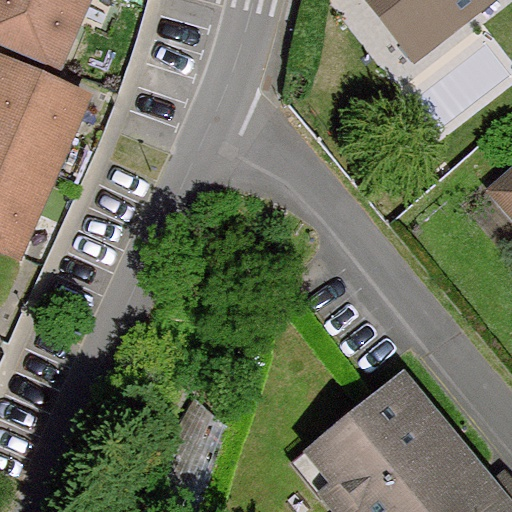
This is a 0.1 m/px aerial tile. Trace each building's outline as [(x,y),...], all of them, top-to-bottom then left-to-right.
[(0,0),(0,41),(5,44),(57,66),(85,0),(0,0)] [(376,0),(355,0),(394,51),(407,41),(376,0)] [(416,53),(484,0),(376,0),(407,41),(416,53)] [(0,64),(48,85),(57,66),(5,44),(0,55),(0,64)] [(0,64),(0,249),(16,256),(83,100),(48,85),(0,64)] [(511,178),(495,193),(511,212),(511,178)] [(508,511),(489,488),(403,384),(316,456),(343,488),(330,497),(342,511),(508,511)] [(207,501),(227,439),(191,408),(157,469),(207,501)] [(203,511),(207,501),(157,469),(136,507),(142,511),(203,511)] [(511,511),(511,485),(504,476),(489,488),(508,511),(511,511)]
